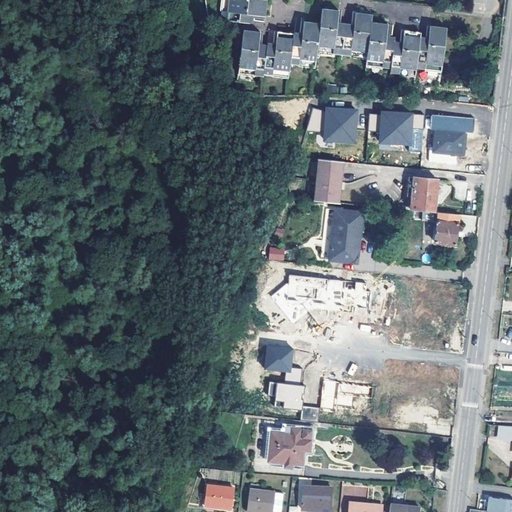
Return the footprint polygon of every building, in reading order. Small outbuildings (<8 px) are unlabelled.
[(223,0),(205,0),(208,18),(221,20),(223,0)] [(229,0),(227,20),(250,23),(251,17),(251,15),(256,15),(255,18),(266,19),(267,0),(229,0)] [(343,52),(346,26),(341,25),(338,25),(338,21),(342,21),(343,11),(322,9),(321,23),(318,48),(343,52)] [(352,26),(346,26),(343,52),(367,54),(372,23),(373,15),(353,12),(352,22),(356,23),(355,27),(352,26)] [(318,48),(321,23),(301,20),(300,31),(304,31),(303,35),(300,35),(295,34),(292,60),(316,63),(317,55),(318,48)] [(392,65),(394,46),(395,40),(389,39),(386,39),(386,35),(390,35),(391,25),(372,23),(367,54),(367,60),(366,62),(392,65)] [(420,40),(417,65),(442,68),(446,29),(427,26),(426,37),(429,37),(429,42),(425,41),(420,40)] [(265,70),(268,48),(263,47),(259,47),(260,43),(263,43),(264,33),(245,31),(240,69),(265,72),(265,70)] [(268,45),(268,48),(265,70),(290,73),(291,66),(292,60),(295,34),(295,33),(276,31),(274,41),(277,41),(277,46),(273,46),(268,45)] [(416,71),(417,65),(420,40),(421,34),(401,32),(400,41),(403,42),(403,47),(399,46),(394,46),(392,65),(391,69),(416,72),(416,71)] [(317,55),(342,57),(343,52),(318,48),(317,55)] [(342,57),(367,60),(367,54),(343,52),(342,57)] [(316,69),(316,63),(292,60),(291,66),(316,69)] [(366,67),(391,70),(391,69),(392,65),(366,62),(366,67)] [(441,74),(442,68),(417,65),(416,71),(441,74)] [(264,78),(264,75),(265,72),(240,69),(240,74),(264,78)] [(391,69),(391,70),(390,74),(415,78),(416,72),(391,69)] [(265,72),(264,75),(289,79),(290,73),(265,70),(265,72)] [(474,116),(475,108),(454,105),(453,114),(474,116)] [(357,143),(357,107),(324,107),(324,143),(357,143)] [(475,108),(474,116),(473,127),(490,128),(493,109),(475,107),(475,108)] [(308,130),(319,132),(323,109),(311,108),(308,130)] [(380,112),(379,145),(408,145),(408,151),(422,151),(423,112),(380,112)] [(368,130),(376,131),(377,114),(369,113),(368,130)] [(451,123),(436,121),(433,153),(463,156),(466,132),(450,131),(451,123)] [(343,162),(318,160),(313,199),(338,202),(343,162)] [(413,177),(410,209),(434,211),(437,179),(413,177)] [(357,262),(362,211),(326,208),(321,258),(357,262)] [(456,244),(459,214),(438,212),(435,241),(456,244)] [(282,250),(269,249),(268,259),(282,259),(282,250)] [(288,282),(271,295),(292,323),(309,311),(319,324),(326,319),(327,309),(359,312),(367,307),(369,291),(362,282),(355,281),(354,287),(350,281),(288,274),(288,282)] [(464,338),(469,304),(446,301),(442,335),(464,338)] [(264,370),(285,372),(284,383),(300,384),(301,368),(292,368),(293,347),(266,345),(264,370)] [(333,404),(352,406),(353,393),(368,394),(369,385),(322,381),(320,408),(333,409),(333,404)] [(269,382),(268,396),(275,396),(274,407),(302,409),(304,385),(269,382)] [(317,420),(318,407),(302,406),(301,420),(317,420)] [(511,439),(511,425),(499,425),(498,439),(511,439)] [(299,434),(274,431),(271,461),(301,464),(303,450),(309,450),(311,429),(299,427),(299,434)] [(205,506),(224,508),(231,509),(233,488),(208,485),(206,497),(205,506)] [(301,509),(312,510),(319,510),(318,511),(329,511),(331,489),(302,488),(301,509)] [(282,511),(284,495),(251,490),(248,510),(263,511),(273,511),(274,511),(282,511)] [(205,506),(206,497),(203,496),(202,509),(224,511),(224,508),(205,506)] [(488,499),(486,511),(499,511),(505,511),(507,500),(506,498),(499,497),(499,500),(488,499)] [(380,511),(381,505),(349,502),(348,511),(380,511)]
